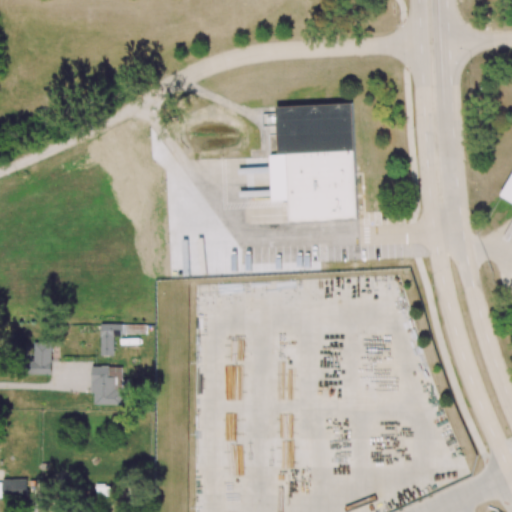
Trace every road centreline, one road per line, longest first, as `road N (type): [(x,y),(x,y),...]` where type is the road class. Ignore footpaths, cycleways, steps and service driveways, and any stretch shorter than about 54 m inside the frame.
road 1 (tertiary): [(418,0),(443,279),(461,352),(511,477)]
road 2 (residential): [(421,43),(269,53),(206,68),(0,171)]
road 3 (tertiary): [(511,406),(464,242)]
road 4 (tertiary): [(464,242),(453,117)]
